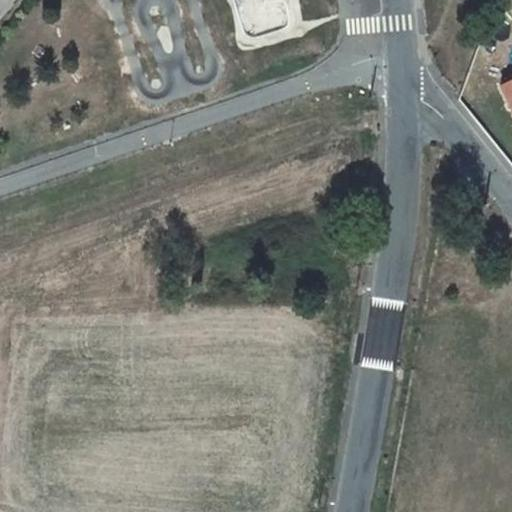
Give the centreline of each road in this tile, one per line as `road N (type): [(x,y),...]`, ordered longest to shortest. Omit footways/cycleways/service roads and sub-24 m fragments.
road 1 (tertiary): [(347,511),(395,179),(402,56)]
road 2 (unclassified): [(511,195),(402,56)]
